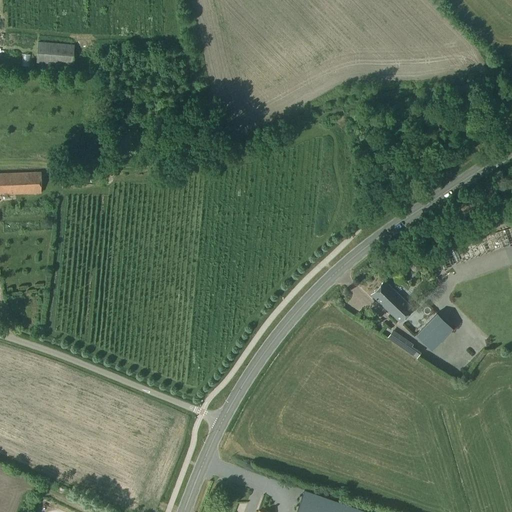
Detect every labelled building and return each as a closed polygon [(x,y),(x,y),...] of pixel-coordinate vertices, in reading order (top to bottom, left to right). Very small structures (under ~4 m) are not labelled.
[(72,67),(74,46),(38,42),(36,63),(72,67)] [(29,64),(29,51),(21,51),(20,64),(29,64)] [(0,195),(41,194),(41,172),(0,173),(0,195)] [(5,218),(6,229),(26,228),(25,218),(5,218)] [(511,228),(433,256),(439,271),(511,245),(511,228)] [(413,288),(419,293),(429,282),(424,277),(413,288)] [(400,323),(413,309),(384,281),(371,295),(400,323)] [(429,352),(446,334),(452,327),(437,313),(431,319),(430,319),(413,336),(429,352)] [(387,339),(416,358),(419,353),(410,347),(412,345),(393,331),(387,339)] [(377,483),(385,468),(375,463),(367,478),(377,483)] [(304,490),(296,511),(367,511),(304,490)]
